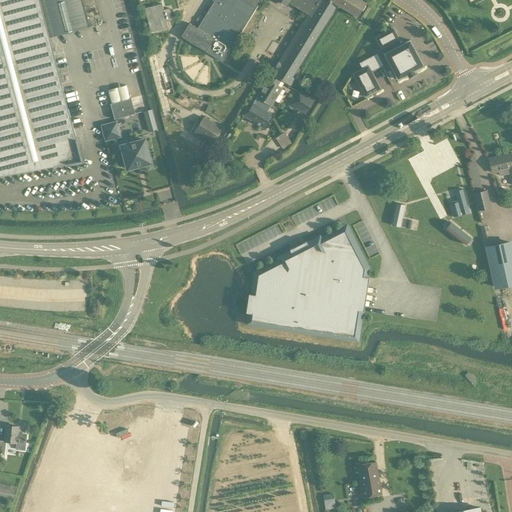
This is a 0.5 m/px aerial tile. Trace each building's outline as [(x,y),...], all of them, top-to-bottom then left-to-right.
[(0,0),(0,177),(85,162),(50,39),(104,26),(96,0),(0,0)] [(230,0),(229,3),(224,0),(211,0),(214,1),(197,28),(189,23),(181,36),(222,62),(260,0),(275,0),(287,7),(289,3),(307,14),(270,74),(281,80),(290,86),(294,79),(291,77),(336,5),(357,17),(366,3),(360,0),(230,0)] [(400,39),(394,27),(374,37),(381,49),(400,39)] [(415,74),(414,71),(422,67),(423,66),(423,65),(422,65),(410,41),(409,40),(408,41),(384,54),(383,54),(384,55),(397,79),(397,80),(398,80),(398,79),(407,75),(408,78),(415,74)] [(359,64),(362,69),(352,74),(364,97),(379,89),(370,72),(382,65),(376,55),(359,64)] [(281,80),(270,74),(252,104),(267,111),(283,88),(278,86),(281,80)] [(314,100),(297,90),(288,105),(295,110),(296,109),(306,114),(314,100)] [(135,113),(132,104),(131,98),(110,104),(114,119),(135,113)] [(267,111),(252,104),(249,109),(247,108),(242,115),(263,128),(271,114),(267,112),(267,111)] [(137,116),(129,118),(135,137),(142,135),(137,116)] [(204,118),(194,135),(211,145),(221,128),(204,118)] [(116,122),(101,126),(105,141),(120,137),(116,122)] [(230,132),(226,137),(230,140),(234,134),(230,132)] [(281,149),(290,143),(284,132),(275,137),(281,149)] [(144,140),(121,146),(123,153),(118,155),(120,163),(125,161),(127,169),(151,163),(144,140)] [(511,152),(488,158),(492,173),(499,172),(500,176),(508,174),(511,186),(511,185),(511,152)] [(477,211),(491,208),(487,190),(473,193),(477,211)] [(254,295),(250,294),(249,294),(248,296),(250,297),(248,310),(246,310),(246,312),(252,313),(250,324),(358,341),(362,311),(364,311),(369,278),(363,277),(365,269),(345,230),(322,241),(320,236),(307,242),(306,241),(304,242),(305,244),(293,250),(292,249),(290,250),(290,251),(277,257),(280,263),(258,274),(257,274),(254,295)] [(511,245),(511,242),(486,247),(495,288),(511,284),(511,245)] [(467,372),(463,375),(471,384),(475,381),(474,377),(472,373),(467,372)] [(3,441),(16,442),(16,449),(25,450),(26,434),(18,433),(19,426),(5,425),(3,441)] [(364,497),(381,494),(375,463),(358,466),(364,497)] [(15,487),(0,483),(0,495),(12,499),(15,487)] [(334,494),(323,495),(324,504),(325,504),(325,509),(335,508),(334,503),(335,503),(334,494)]
